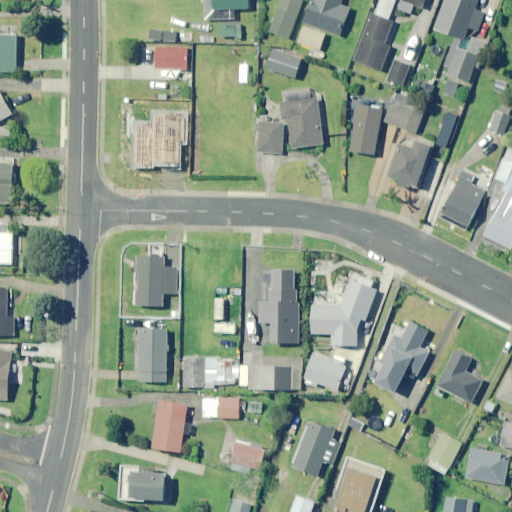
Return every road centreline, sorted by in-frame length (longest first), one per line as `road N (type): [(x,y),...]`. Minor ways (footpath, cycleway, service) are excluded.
road 1 (residential): [(79,207),(329,218),(383,235),(511,300)]
road 2 (tertiary): [(56,467),(72,387),(79,207)]
road 3 (tertiary): [(79,207),(82,0)]
